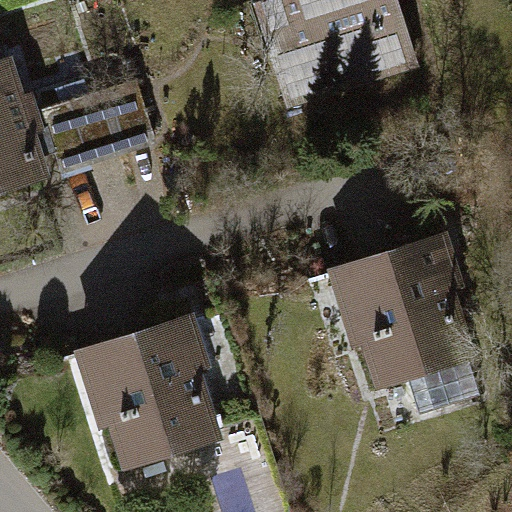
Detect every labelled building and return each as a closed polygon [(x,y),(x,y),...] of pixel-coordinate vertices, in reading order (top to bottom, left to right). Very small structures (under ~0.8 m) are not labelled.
[(262,0),(283,61),(329,45),(341,84),(415,61),(396,0),(262,0)] [(6,62),(0,63),(0,190),(43,176),(29,133),(37,131),(26,96),(18,99),(6,62)] [(137,79),(99,91),(118,148),(155,136),(137,79)] [(60,166),(118,148),(99,91),(42,109),(60,166)] [(432,241),(360,264),(379,323),(364,328),(382,383),(407,375),(419,413),(480,394),(432,241)] [(179,322),(106,344),(128,413),(115,417),(129,464),(215,437),(179,322)]
